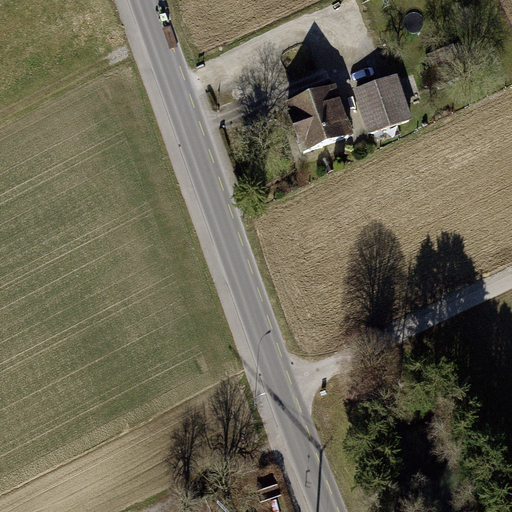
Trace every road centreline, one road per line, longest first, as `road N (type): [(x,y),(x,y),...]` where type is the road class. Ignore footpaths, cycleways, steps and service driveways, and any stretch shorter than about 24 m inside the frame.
road 1 (secondary): [(331,511),(281,392),(145,0)]
road 2 (track): [(157,33),(0,116)]
